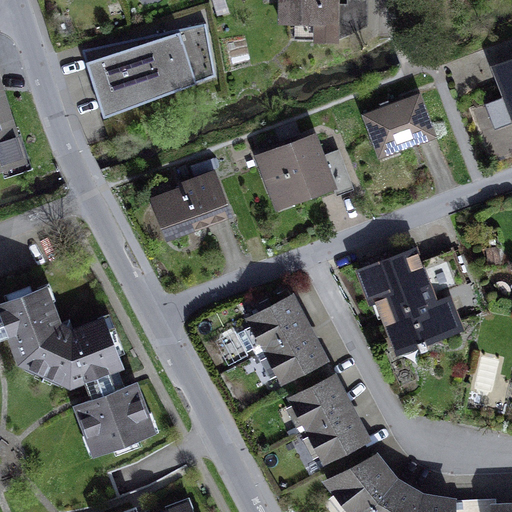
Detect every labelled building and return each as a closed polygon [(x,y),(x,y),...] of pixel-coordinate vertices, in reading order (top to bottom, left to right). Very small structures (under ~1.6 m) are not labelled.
[(225,0),(213,0),(217,14),(228,12),(225,0)] [(337,0),(281,0),(281,22),(298,23),(298,40),(336,41),(368,27),(368,0),(347,0),(347,5),(337,4),(337,0)] [(85,58),(104,118),(130,108),(128,103),(203,78),(189,39),(206,33),(204,23),(107,46),(108,50),(85,58)] [(130,108),(216,75),(206,33),(189,39),(203,78),(128,103),(130,108)] [(82,50),(85,58),(108,50),(107,46),(82,50)] [(511,61),(496,67),(507,98),(488,105),(508,157),(511,155),(511,61)] [(0,167),(23,160),(0,86),(0,167)] [(401,145),(402,148),(434,136),(419,96),(391,107),(383,110),(366,116),(380,153),(401,145)] [(391,107),(389,101),(380,104),(383,110),(391,107)] [(333,152),(322,156),(315,135),(258,156),(272,194),(292,187),(297,201),(333,187),(336,194),(353,188),(343,160),(337,163),(333,152)] [(337,163),(343,160),(339,150),(333,152),(337,163)] [(151,190),(169,237),(229,215),(213,173),(182,185),(183,189),(172,193),(169,183),(151,190)] [(277,208),(297,201),(292,187),(272,194),(277,208)] [(436,285),(463,275),(453,248),(426,258),(436,285)] [(442,302),(435,304),(419,260),(415,249),(360,270),(372,302),(385,297),(392,314),(385,317),(396,346),(419,337),(421,342),(418,343),(420,348),(422,352),(428,349),(443,335),(460,329),(449,299),(442,302)] [(488,251),(490,262),(499,260),(497,249),(488,251)] [(439,292),(466,282),(463,275),(436,285),(426,258),(419,260),(435,304),(442,302),(439,292)] [(51,302),(55,300),(50,286),(38,290),(44,304),(51,302)] [(248,351),(263,343),(266,350),(308,327),(288,289),(259,304),(263,311),(250,318),(254,325),(238,334),(248,351)] [(38,290),(0,304),(0,308),(1,311),(0,311),(0,337),(10,334),(20,362),(28,365),(31,358),(49,366),(49,367),(66,327),(59,324),(51,302),(44,304),(38,290)] [(385,317),(392,314),(385,297),(372,302),(378,319),(385,317)] [(110,337),(117,335),(110,316),(99,320),(106,339),(110,337)] [(140,417),(147,414),(135,383),(125,387),(116,391),(108,370),(117,367),(121,365),(110,337),(106,339),(99,320),(73,330),(66,327),(49,367),(67,374),(64,381),(72,384),(85,379),(93,400),(77,406),(87,434),(95,431),(102,450),(146,433),(140,417)] [(66,327),(73,330),(70,320),(59,324),(66,327)] [(279,374),(283,380),(325,358),(308,327),(266,350),(270,356),(279,374)] [(400,356),(420,348),(418,343),(421,342),(419,337),(396,346),(400,356)] [(270,379),(279,374),(270,356),(261,361),(270,379)] [(26,370),(44,378),(49,366),(31,358),(28,365),(26,370)] [(49,367),(44,378),(62,386),(64,381),(67,374),(49,367)] [(116,391),(125,387),(123,382),(117,367),(108,370),(116,391)] [(334,376),(292,398),(295,404),(306,423),(309,429),(351,407),(334,376)] [(297,428),(306,423),(295,404),(286,408),(297,428)] [(322,454),(325,460),(367,438),(351,407),(309,429),(312,435),(322,454)] [(460,424),(461,417),(417,408),(408,413),(460,424)] [(146,433),(158,429),(152,412),(147,414),(140,417),(146,433)] [(90,454),(102,450),(95,431),(87,434),(83,436),(90,454)] [(313,459),(322,454),(312,435),(303,439),(313,459)] [(376,455),(328,481),(337,492),(351,510),(352,511),(367,511),(396,480),(376,455)] [(396,480),(367,511),(416,511),(422,495),(396,480)] [(339,511),(347,511),(351,510),(337,492),(329,499),(339,511)] [(453,511),(453,500),(422,495),(416,511),(453,511)] [(167,511),(185,511),(191,510),(187,498),(165,506),(167,511)]
